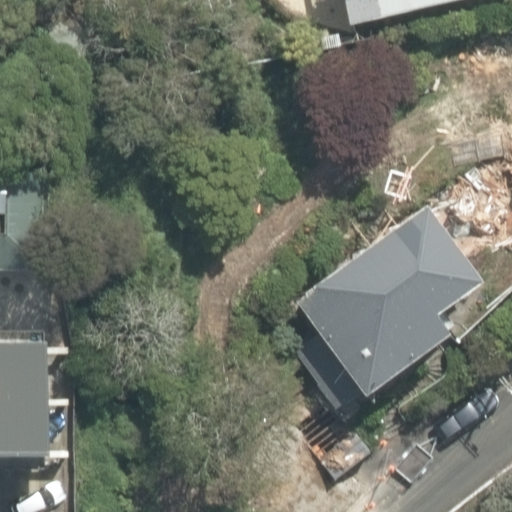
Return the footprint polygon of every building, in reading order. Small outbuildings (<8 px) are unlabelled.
[(471,0),(347,0),(354,26),(471,0)] [(272,304),(348,402),(428,340),(412,320),(468,277),(408,200),(272,304)] [(0,277),(19,277),(20,239),(0,238),(0,277)] [(79,345),(0,345),(0,466),(82,466),(79,345)] [(356,435),(310,383),(230,456),(277,507),(356,435)]
